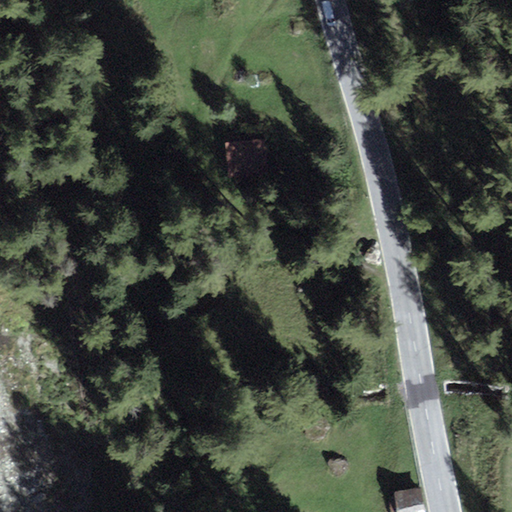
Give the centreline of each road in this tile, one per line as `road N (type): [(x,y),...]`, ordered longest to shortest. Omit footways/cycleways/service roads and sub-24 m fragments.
road 1 (track): [(0,174),(47,234),(116,270),(179,325),(194,324),(228,238),(246,229),(274,230),(320,253),(401,275)]
road 2 (secondary): [(331,0),(376,162),(445,511)]
road 3 (track): [(511,254),(393,0)]
